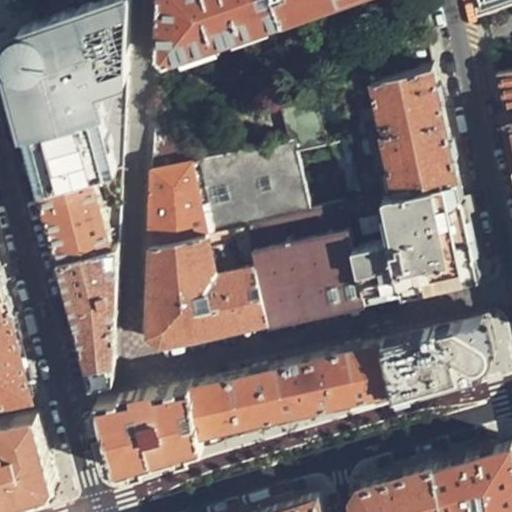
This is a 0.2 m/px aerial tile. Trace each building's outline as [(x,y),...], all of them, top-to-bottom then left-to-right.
[(102,173),(124,168),(131,0),(98,0),(42,20),(20,27),(13,32),(7,40),(5,48),(5,52),(42,187),(96,174),(102,173)] [(162,0),(160,48),(160,49),(160,50),(160,51),(161,53),(161,54),(161,55),(162,56),(162,57),(162,58),(163,59),(284,17),(278,0),(162,0)] [(278,0),(284,17),(318,5),(333,0),(278,0)] [(339,0),(333,0),(318,5),(322,16),(342,9),(339,0)] [(363,197),(458,175),(454,156),(438,78),(435,63),(404,71),(348,84),(351,99),(376,93),(381,112),(368,115),(371,127),(366,129),(367,136),(369,135),(374,160),(354,165),(363,197)] [(501,80),(509,119),(511,118),(511,67),(498,71),(501,80)] [(324,146),(306,88),(277,96),(291,141),(294,152),(324,146)] [(182,126),(158,130),(157,150),(186,145),(182,126)] [(359,138),(348,140),(354,165),(374,160),(369,135),(367,136),(359,138)] [(294,152),(291,141),(191,160),(210,229),(249,221),(311,207),(294,152)] [(186,145),(157,150),(156,167),(189,160),(186,145)] [(210,229),(191,160),(189,160),(156,167),(155,186),(151,241),(210,229)] [(122,203),(124,168),(102,173),(110,206),(122,203)] [(53,229),(60,254),(113,241),(96,174),(42,187),(53,229)] [(345,201),(366,299),(480,274),(473,244),(458,175),(363,197),(345,201)] [(345,201),(311,207),(249,221),(272,320),(366,299),(345,201)] [(210,229),(151,241),(148,328),(168,343),(208,335),(272,320),(249,221),(210,229)] [(72,299),(94,381),(115,376),(121,239),(113,241),(60,254),(72,299)] [(0,310),(13,308),(5,279),(0,261),(0,310)] [(0,399),(36,393),(26,357),(13,308),(0,310),(0,399)] [(383,337),(396,389),(448,374),(480,365),(494,343),(488,314),(383,337)] [(322,410),(396,389),(383,337),(192,379),(206,444),(322,410)] [(157,458),(206,444),(192,379),(99,397),(119,469),(157,458)] [(49,443),(40,409),(0,417),(0,424),(3,436),(0,436),(0,504),(53,489),(58,476),(49,443)] [(504,511),(511,511),(511,437),(480,446),(435,459),(447,511),(490,511),(504,509),(504,511)] [(447,511),(435,459),(397,470),(365,479),(357,493),(361,511),(447,511)] [(271,506),(251,511),(324,511),(320,491),(271,506)]
